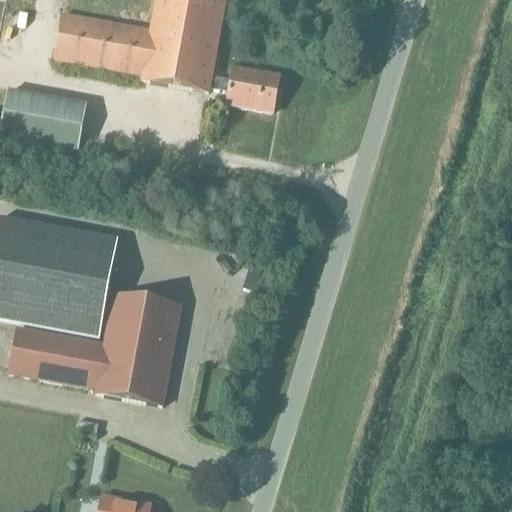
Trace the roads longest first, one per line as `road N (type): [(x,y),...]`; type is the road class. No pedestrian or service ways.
road 1 (unclassified): [(260,511),(414,0)]
road 2 (track): [(406,511),(511,155)]
